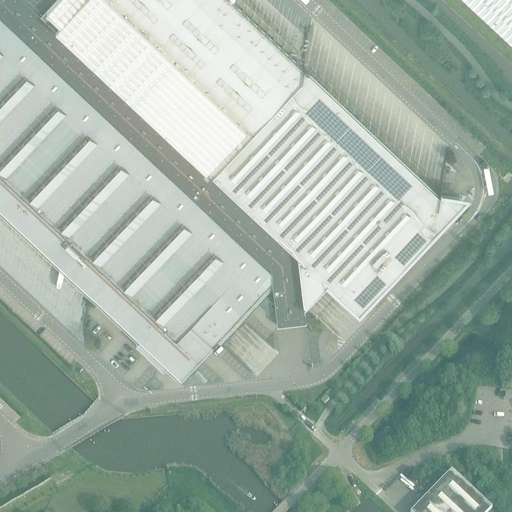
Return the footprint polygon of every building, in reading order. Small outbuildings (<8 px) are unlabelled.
[(0,0),(0,13),(58,68),(271,268),(273,287),(277,324),(277,325),(285,324),(298,323),(306,322),(304,305),(298,255),(212,173),(40,11),(28,0),(0,0)] [(28,0),(40,11),(50,0),(28,0)] [(50,0),(42,9),(40,11),(212,173),(214,171),(302,78),(303,67),(232,0),(50,0)] [(511,0),(460,0),(483,21),(511,48),(511,0)] [(0,205),(140,338),(136,342),(163,367),(167,363),(181,376),(213,343),(212,342),(215,339),(220,343),(273,287),(271,268),(58,68),(0,13),(0,205)] [(214,171),(212,173),(298,255),(304,305),(327,281),(359,312),(422,244),(447,218),(462,202),(459,195),(440,192),(441,187),(440,187),(439,193),(422,177),(309,70),(304,69),(304,66),(303,67),(302,78),(214,171)] [(266,295),(258,304),(269,314),(274,308),(271,305),(273,302),(266,295)] [(253,329),(261,321),(251,312),(243,320),(253,329)] [(321,400),(325,403),(329,399),(325,395),(321,400)] [(430,495),(413,511),(492,511),(491,510),(482,502),(452,474),(451,473),(440,484),(430,495)]
